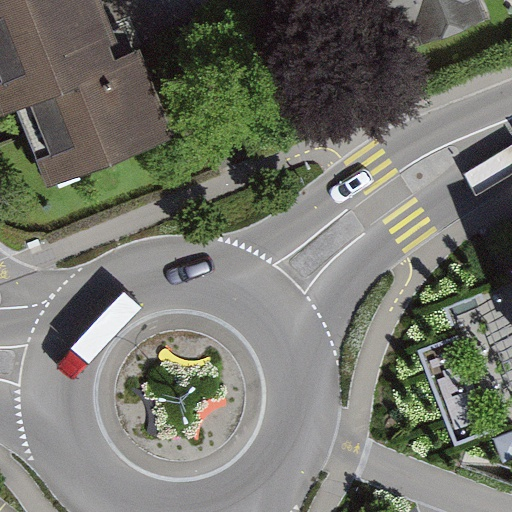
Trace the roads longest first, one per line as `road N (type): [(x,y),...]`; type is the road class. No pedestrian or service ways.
road 1 (secondary): [(511,133),(384,203),(265,304)]
road 2 (secondary): [(221,507),(267,478),(296,431),(299,363),(265,304)]
road 3 (secondary): [(265,304),(197,270),(122,283),(91,306)]
road 4 (secondary): [(57,374),(68,445),(88,474),(116,497),(155,511)]
